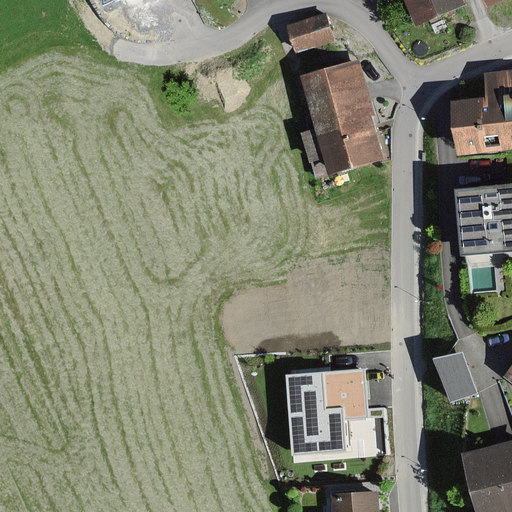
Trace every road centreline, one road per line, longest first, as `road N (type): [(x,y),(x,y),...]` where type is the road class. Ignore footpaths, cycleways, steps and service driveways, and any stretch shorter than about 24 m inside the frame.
road 1 (residential): [(425,99),(410,148),(418,511)]
road 2 (unclassified): [(153,67),(320,3),(377,31),(425,99)]
